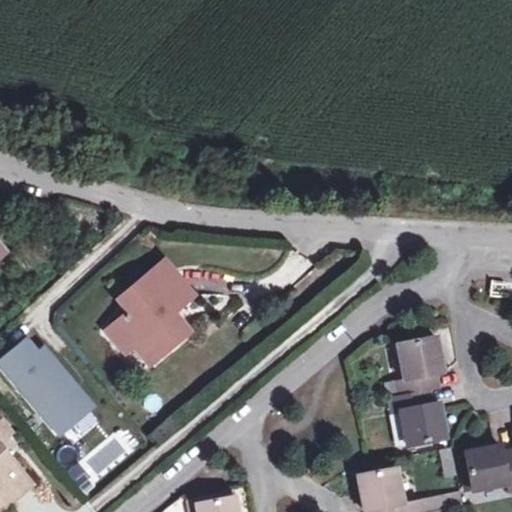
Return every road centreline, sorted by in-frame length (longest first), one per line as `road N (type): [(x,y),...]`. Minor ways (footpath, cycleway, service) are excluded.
road 1 (residential): [(0,160),(199,219),(472,232)]
road 2 (residential): [(247,412),(385,304),(447,269)]
road 3 (residential): [(132,511),(247,412)]
